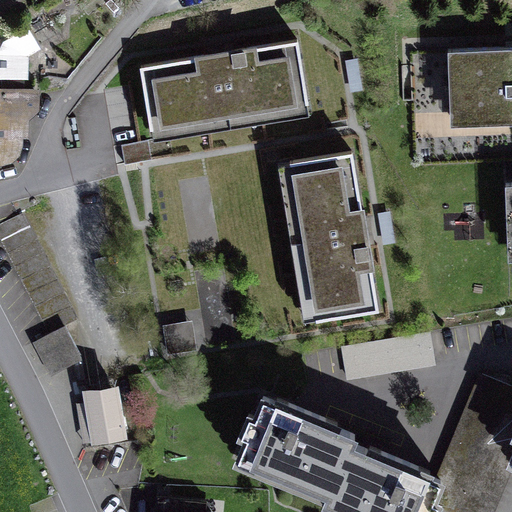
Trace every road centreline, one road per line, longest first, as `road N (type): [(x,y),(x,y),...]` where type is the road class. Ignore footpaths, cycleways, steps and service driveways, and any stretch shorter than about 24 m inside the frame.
road 1 (residential): [(0,195),(33,176),(61,110),(148,0)]
road 2 (residential): [(0,338),(83,511)]
